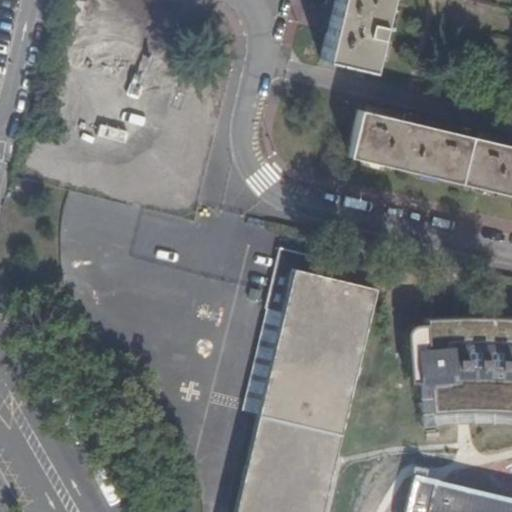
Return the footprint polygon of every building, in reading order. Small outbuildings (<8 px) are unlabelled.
[(325,35),(318,61),(366,73),(382,0),(325,0),(318,33),(325,35)] [(155,73),(97,62),(81,142),(138,153),(155,73)] [(511,148),(421,126),(402,122),(357,111),(346,157),(511,196),(511,148)] [(404,114),(402,122),(421,126),(423,119),(404,114)] [(231,511),(319,511),(332,461),(373,294),(374,290),(338,281),(342,264),(278,249),(263,310),(280,314),(231,511)] [(426,333),(411,334),(418,384),(437,381),(442,415),(467,411),(503,408),(511,407),(511,320),(489,319),(466,319),(449,321),(426,327),(426,333)] [(511,511),(511,502),(434,483),(426,511),(511,511)]
